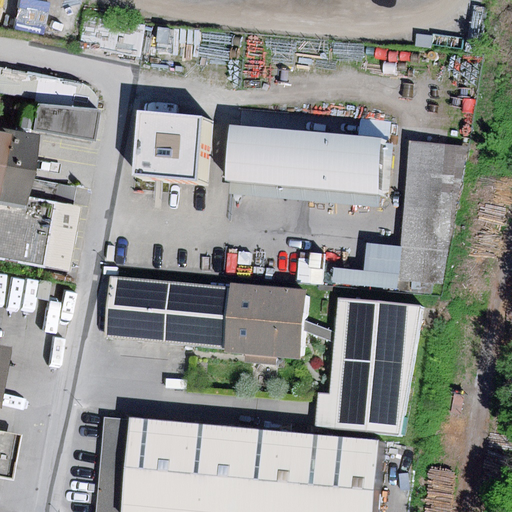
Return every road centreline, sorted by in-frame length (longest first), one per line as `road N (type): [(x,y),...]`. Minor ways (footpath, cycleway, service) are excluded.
road 1 (track): [(463,511),(511,242)]
road 2 (unknown): [(182,0),(330,25),(394,21),(443,0)]
